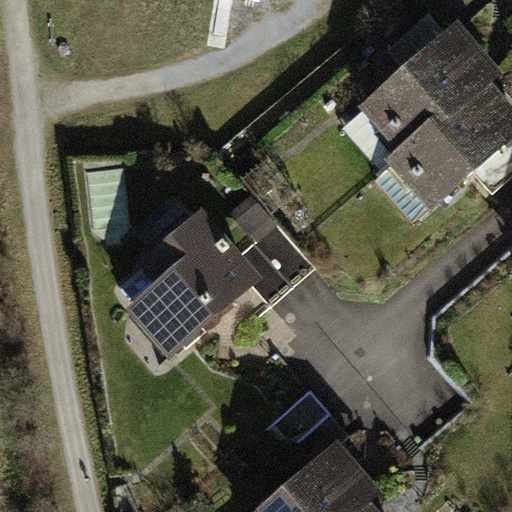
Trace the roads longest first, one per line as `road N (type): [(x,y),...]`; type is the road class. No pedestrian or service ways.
road 1 (track): [(92,511),(45,297),(17,0)]
road 2 (track): [(337,0),(175,82),(27,101)]
